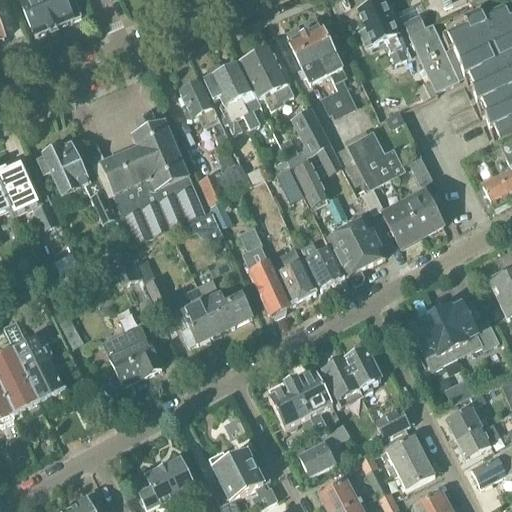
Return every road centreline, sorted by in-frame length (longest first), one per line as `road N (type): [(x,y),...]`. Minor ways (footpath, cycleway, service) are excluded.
road 1 (residential): [(376,306),(471,511)]
road 2 (residential): [(234,385),(376,306)]
road 3 (residential): [(96,464),(234,385)]
road 4 (residential): [(376,306),(511,227)]
road 5 (residential): [(124,58),(266,0)]
road 6 (residential): [(302,511),(234,385)]
road 7 (residential): [(0,112),(124,58)]
